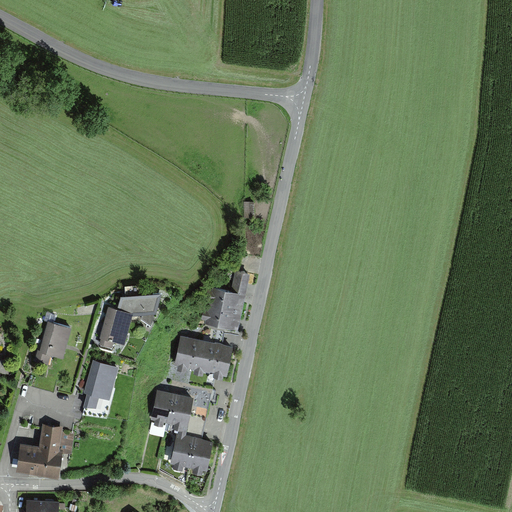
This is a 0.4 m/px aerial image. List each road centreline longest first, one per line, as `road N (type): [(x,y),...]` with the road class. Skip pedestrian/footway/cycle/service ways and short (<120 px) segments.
road 1 (residential): [(305,98),(214,510)]
road 2 (unclassified): [(305,98),(114,71),(0,16)]
road 3 (residential): [(8,484),(147,479),(214,510)]
